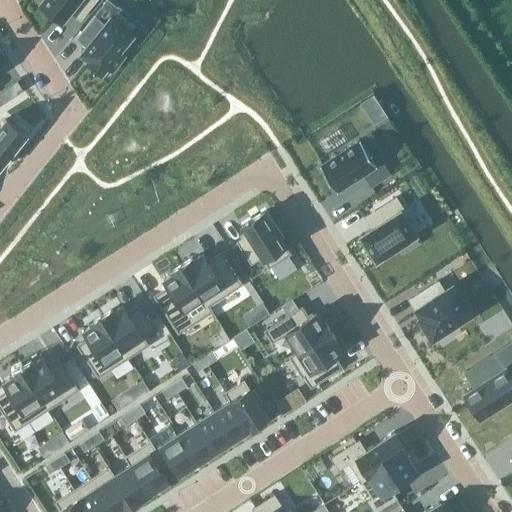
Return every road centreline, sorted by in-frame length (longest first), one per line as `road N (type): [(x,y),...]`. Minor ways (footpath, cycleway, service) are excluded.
road 1 (residential): [(0,336),(229,189),(259,179),(278,190),(405,384)]
road 2 (residential): [(2,0),(56,84),(65,113),(0,204)]
road 3 (residential): [(209,511),(405,384)]
road 4 (residential): [(405,384),(487,511)]
